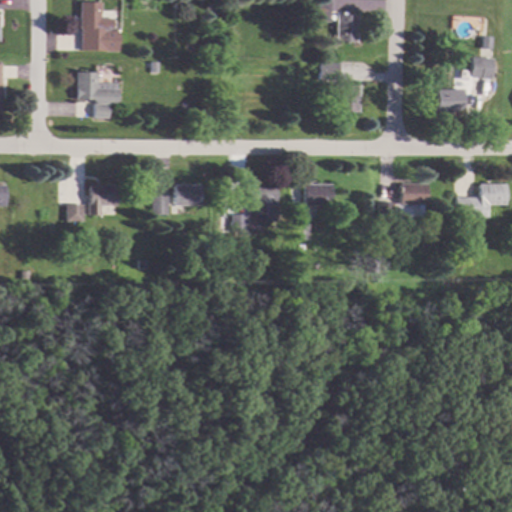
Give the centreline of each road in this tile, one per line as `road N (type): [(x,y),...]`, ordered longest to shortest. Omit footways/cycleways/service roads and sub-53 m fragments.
road 1 (residential): [(511,150),(0,149)]
road 2 (residential): [(395,0),(393,150)]
road 3 (residential): [(37,0),(36,149)]
